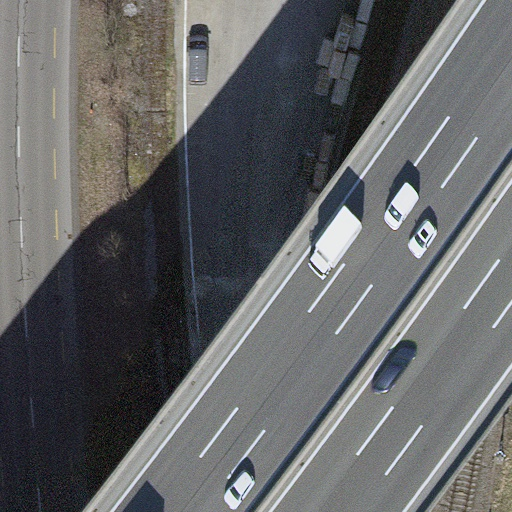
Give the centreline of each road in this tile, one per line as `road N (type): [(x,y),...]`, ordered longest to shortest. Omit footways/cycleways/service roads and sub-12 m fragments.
road 1 (motorway): [(511,57),(181,511)]
road 2 (primary): [(42,511),(23,244),(22,0)]
road 3 (motorway): [(338,511),(511,276)]
